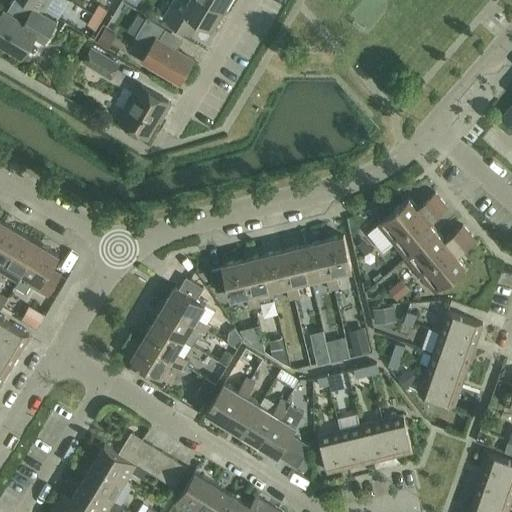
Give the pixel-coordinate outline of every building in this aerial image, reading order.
[(29,0),(45,9),(50,0),(29,0)] [(213,28),(224,8),(209,0),(188,0),(187,2),(182,0),(173,0),(163,17),(191,33),(199,20),(213,28)] [(209,0),(224,8),(228,0),(209,0)] [(24,21),(4,9),(0,15),(0,42),(22,56),(34,36),(44,42),(56,22),(32,8),(24,21)] [(147,16),(135,35),(151,45),(142,60),(180,83),(194,59),(160,38),(166,28),(147,16)] [(104,30),(96,44),(107,51),(116,36),(104,30)] [(119,63),(91,47),(83,61),(110,77),(119,63)] [(147,137),(169,101),(141,85),(120,120),(147,137)] [(501,117),(507,122),(511,126),(511,111),(506,112),(501,117)] [(419,208),(388,235),(398,246),(446,204),(436,192),(418,207),(419,208)] [(379,224),(388,235),(419,208),(418,207),(410,197),(379,224)] [(446,204),(398,246),(407,257),(438,230),(431,222),(448,206),(446,204)] [(0,227),(0,267),(21,232),(4,222),(0,227)] [(447,241),(416,267),(426,278),(474,236),(464,224),(446,239),(447,241)] [(438,230),(407,257),(416,267),(447,241),(446,239),(438,230)] [(39,243),(21,232),(0,267),(0,269),(17,280),(21,273),(39,243)] [(324,240),(335,288),(340,286),(337,272),(353,268),(345,235),(324,240)] [(474,236),(426,278),(435,290),(467,263),(459,254),(476,239),(474,236)] [(304,245),(311,278),(326,274),(330,289),(335,288),(324,240),(304,245)] [(39,243),(21,273),(22,273),(15,285),(25,291),(29,284),(48,296),(61,274),(50,267),(58,254),(39,243)] [(284,249),(295,297),(300,296),(297,281),(311,278),(304,245),(284,249)] [(264,254),(272,287),(286,284),(289,298),(295,297),(284,249),(264,254)] [(264,254),(244,259),(255,306),(260,305),(259,299),(274,295),(272,287),(264,254)] [(250,308),(255,306),(244,259),(223,263),(224,266),(211,269),(216,291),(229,288),(231,297),(246,293),(250,308)] [(175,284),(164,302),(207,328),(209,324),(196,316),(205,303),(196,297),(203,286),(186,275),(179,287),(175,284)] [(400,280),(388,290),(395,299),(408,289),(400,280)] [(164,302),(153,320),(184,337),(193,343),(197,336),(199,337),(202,331),(204,333),(207,328),(164,302)] [(392,305),(373,308),(374,322),(394,319),(392,305)] [(31,306),(23,320),(37,329),(46,315),(31,306)] [(404,319),(403,322),(411,325),(412,322),(415,314),(416,313),(407,310),(406,311),(404,319)] [(447,310),(440,331),(475,344),(482,323),(447,310)] [(0,381),(29,334),(0,316),(0,381)] [(142,337),(186,363),(189,358),(176,350),(184,337),(153,320),(142,337)] [(353,346),(348,347),(350,354),(370,349),(364,326),(349,330),(353,346)] [(430,328),(423,348),(433,351),(468,364),(475,344),(440,331),(430,328)] [(261,336),(247,339),(265,350),(261,336)] [(289,364),(282,336),(269,340),(272,355),(289,364)] [(183,368),(186,363),(142,337),(131,355),(135,357),(130,365),(162,385),(172,369),(166,365),(170,360),(183,368)] [(396,343),(390,359),(388,365),(397,368),(404,346),(396,343)] [(332,349),(328,350),(331,361),(335,360),(350,356),(349,354),(350,354),(348,347),(348,348),(347,345),(332,349)] [(319,350),(314,356),(316,364),(328,361),(325,348),(319,350)] [(433,351),(426,372),(461,384),(468,364),(433,351)] [(217,362),(211,373),(219,378),(225,367),(217,362)] [(355,377),(371,373),(378,371),(376,362),(353,368),(355,377)] [(327,374),(329,383),(343,380),(340,371),(327,374)] [(453,405),(461,384),(426,372),(418,393),(453,405)] [(320,386),(329,383),(327,374),(317,376),(320,386)] [(194,395),(203,400),(215,381),(206,376),(194,395)] [(225,380),(207,411),(225,422),(243,391),(248,394),(256,382),(247,376),(239,389),(225,380)] [(243,391),(225,422),(242,432),(261,402),(248,394),(243,391)] [(278,413),(259,443),(277,454),(278,453),(291,432),(296,424),(303,411),(281,397),(277,403),(286,409),(282,415),(278,413)] [(261,402),(242,432),(259,443),(278,413),(282,415),(286,409),(277,403),(274,410),(261,402)] [(382,419),(390,455),(412,450),(403,414),(382,419)] [(361,424),(370,460),(390,455),(382,419),(361,424)] [(340,429),(349,465),(370,460),(361,424),(340,429)] [(511,428),(508,442),(506,441),(503,450),(511,453),(511,428)] [(327,471),(349,465),(340,429),(318,434),(327,471)] [(104,443),(92,462),(124,482),(131,470),(144,478),(150,471),(140,465),(130,458),(142,438),(131,431),(119,452),(104,443)] [(291,432),(278,453),(288,459),(301,438),(291,432)] [(142,438),(130,458),(140,465),(152,444),(142,438)] [(311,445),(301,438),(288,459),(298,466),(311,445)] [(152,444),(140,465),(150,471),(163,451),(152,444)] [(163,451),(150,471),(160,477),(172,456),(163,451)] [(511,459),(488,451),(480,472),(511,483),(511,459)] [(172,456),(160,477),(175,486),(187,466),(172,456)] [(81,480),(113,499),(124,482),(92,462),(81,480)] [(176,501),(194,511),(214,481),(195,469),(176,501)] [(511,483),(480,472),(473,492),(509,505),(511,495),(511,483)] [(69,499),(80,506),(90,511),(104,511),(108,507),(115,511),(119,511),(124,507),(113,499),(81,480),(70,498),(69,499)] [(214,481),(194,511),(220,511),(232,492),(214,481)] [(232,492),(220,511),(245,511),(251,503),(250,503),(232,492)] [(473,492),(465,511),(506,511),(509,505),(473,492)] [(75,511),(80,506),(69,499),(70,498),(61,493),(49,511),(75,511)] [(278,511),(274,507),(275,506),(256,494),(250,503),(251,503),(245,511),(278,511)]
